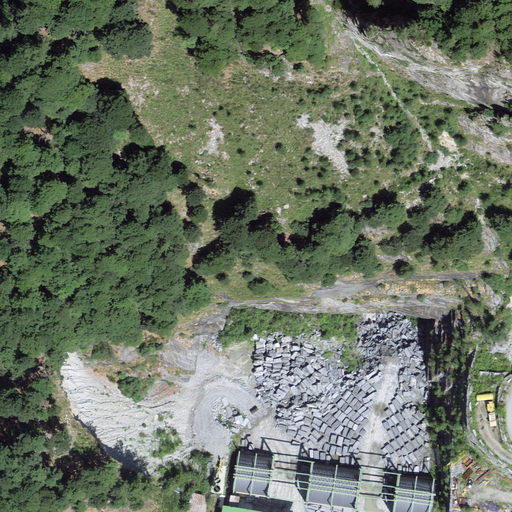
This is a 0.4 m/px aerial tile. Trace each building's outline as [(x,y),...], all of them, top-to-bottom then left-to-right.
[(273,456),(238,451),(233,492),(268,496),(273,456)] [(362,469),(311,461),(305,503),(356,511),(362,469)] [(431,511),(435,480),(398,475),(393,511),(431,511)] [(200,511),(204,496),(192,492),(186,511),(200,511)] [(229,507),(238,508),(239,497),(230,496),(229,507)]
